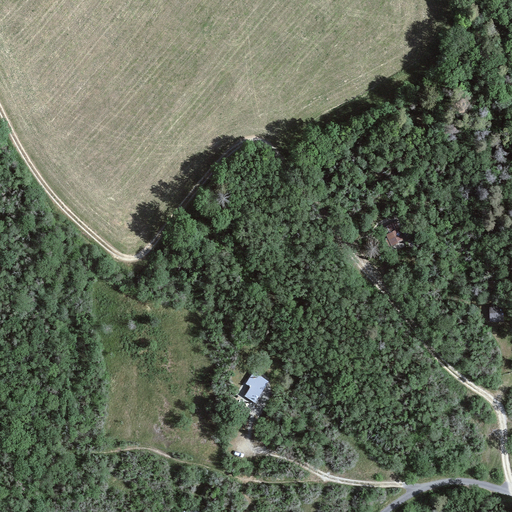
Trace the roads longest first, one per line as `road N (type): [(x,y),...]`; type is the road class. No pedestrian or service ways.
road 1 (unclassified): [(511,482),(499,408),(443,363),(273,151),(250,140),(235,146),(147,250),(125,258),(45,186),(0,108)]
road 2 (track): [(511,494),(444,480),(386,511)]
